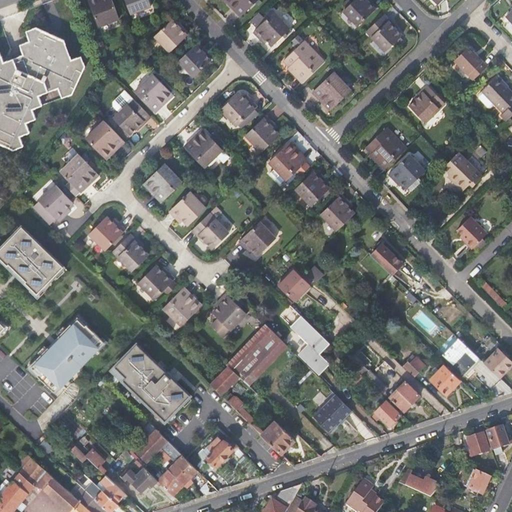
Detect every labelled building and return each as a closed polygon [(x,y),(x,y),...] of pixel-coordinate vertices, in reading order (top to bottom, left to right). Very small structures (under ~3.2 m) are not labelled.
[(110,0),(96,0),(88,3),(98,29),(118,21),(110,0)] [(122,0),(129,16),(150,8),(146,0),(122,0)] [(232,10),(241,19),(261,0),(228,0),(235,7),(232,10)] [(356,0),(343,12),(358,28),(378,10),(372,5),(370,6),(364,0),(356,0)] [(265,42),(273,49),(291,31),(276,15),(268,21),(261,13),(250,24),(257,32),(254,35),(262,44),(265,42)] [(391,23),(385,17),(367,34),(387,54),(403,38),(397,32),(396,33),(388,26),(391,23)] [(154,39),(170,55),(189,36),(180,26),(178,28),(171,22),(154,39)] [(0,146),(11,152),(22,148),(18,137),(29,133),(25,123),(35,118),(31,108),(41,104),(37,94),(57,87),(62,99),(73,94),(85,67),(81,56),(70,60),(62,40),(34,27),(24,31),(28,41),(18,45),(21,55),(3,62),(0,55),(0,146)] [(291,75),(302,86),(324,65),(304,44),(283,64),(293,73),(291,75)] [(179,64),(195,80),(212,63),(206,56),(207,55),(198,45),(179,64)] [(454,62),(473,81),(487,68),(468,49),(454,62)] [(325,102),(334,110),(352,93),(335,75),(314,95),(320,101),(322,104),(325,102)] [(134,94),(154,115),(163,107),(160,104),(169,95),(163,88),(152,77),(134,94)] [(501,117),(507,123),(511,117),(511,93),(497,78),(478,96),(478,99),(488,108),(490,108),(493,105),(503,115),(501,117)] [(409,109),(425,125),(444,107),(427,89),(421,95),(423,97),(416,104),(415,103),(409,109)] [(144,126),(150,120),(133,103),(125,95),(114,106),(113,110),(119,116),(113,122),(129,138),(135,132),(134,130),(142,123),(144,126)] [(225,117),(236,128),(256,108),(249,100),(245,103),(238,95),(221,112),(225,117)] [(245,137),(260,153),(278,136),(271,129),(274,126),(265,118),(245,137)] [(115,155),(124,146),(103,125),(85,143),(103,161),(111,152),(115,155)] [(374,159),(384,170),(406,149),(386,129),(366,148),(374,158),(374,159)] [(194,141),(185,150),(205,170),(215,159),(223,167),(229,160),(222,153),(222,152),(219,149),(224,144),(215,135),(210,140),(206,135),(197,144),(194,141)] [(296,172),(305,162),(306,161),(298,154),(297,153),(294,155),(286,146),(268,164),(274,171),(285,182),(296,172)] [(473,186),(475,184),(473,181),(479,174),(458,153),(443,167),(454,178),(452,181),(462,191),(470,184),(473,186)] [(408,189),(415,182),(425,172),(409,156),(389,175),(397,184),(400,182),(408,190),(408,189)] [(59,176),(76,193),(85,185),(88,187),(97,179),(90,172),(77,158),(59,176)] [(310,167),(305,162),(296,172),(300,176),(310,167)] [(153,195),(161,204),(182,184),(164,166),(147,184),(155,193),(153,195)] [(320,182),(312,174),(295,192),(311,208),(316,203),(331,188),(323,179),(320,182)] [(482,177),(479,174),(473,181),(475,184),(482,177)] [(418,186),(415,182),(408,189),(412,193),(418,186)] [(62,188),(71,198),(76,193),(67,184),(62,188)] [(53,188),(37,205),(33,209),(50,227),(54,222),(59,227),(70,217),(68,215),(73,209),(53,188)] [(176,221),(185,230),(205,210),(190,194),(171,211),(178,219),(176,221)] [(319,216),(335,232),(354,214),(347,207),(349,205),(340,196),(319,216)] [(229,236),(210,215),(192,232),(198,237),(201,236),(208,243),(207,244),(213,251),(229,236)] [(470,216),(466,220),(456,229),(465,239),(464,241),(471,249),(473,247),(482,239),(483,237),(487,233),(470,216)] [(89,238),(104,252),(116,240),(125,232),(117,224),(114,227),(107,220),(89,238)] [(251,249),(259,256),(277,239),(261,223),(240,243),(248,252),(251,249)] [(23,228),(0,251),(0,258),(13,271),(14,270),(26,282),(25,283),(37,295),(64,268),(23,228)] [(135,242),(130,237),(113,254),(132,272),(148,256),(142,250),(141,251),(133,244),(135,242)] [(487,244),(482,239),(473,247),(478,253),(487,244)] [(377,253),(373,257),(394,277),(405,266),(382,243),(375,251),(377,253)] [(329,254),(308,275),(317,284),(339,263),(329,254)] [(275,275),(280,281),(290,271),(285,265),(275,275)] [(163,274),(157,267),(138,285),(154,301),(160,296),(175,280),(166,272),(163,274)] [(279,285),(295,301),(310,286),(293,270),(279,285)] [(483,282),(480,285),(486,291),(500,307),(504,303),(483,282)] [(193,298),(184,289),(163,310),(181,328),(184,325),(199,309),(190,300),(193,298)] [(219,320),(231,332),(232,331),(247,316),(227,296),(218,304),(221,307),(214,314),(219,320)] [(310,345),(320,334),(291,307),(281,317),(299,334),(289,345),(310,365),(320,355),(310,345)] [(96,350),(104,342),(80,319),(60,339),(62,341),(52,351),(50,349),(30,369),(55,393),(62,385),(63,387),(98,351),(96,350)] [(226,337),(231,332),(219,320),(214,325),(226,337)] [(249,387),(287,346),(265,324),(225,365),(228,368),(229,368),(239,378),(249,387)] [(464,377),(481,360),(480,360),(459,339),(442,356),(464,377)] [(165,422),(191,396),(172,379),(167,374),(137,345),(115,368),(126,378),(123,381),(165,422)] [(511,363),(498,350),(484,364),(499,378),(511,365),(511,363)] [(414,356),(403,367),(415,379),(426,367),(414,356)] [(352,357),(347,362),(356,370),(363,377),(375,389),(375,380),(377,379),(361,363),(359,364),(352,357)] [(447,396),(461,381),(445,365),(439,371),(435,368),(432,371),(436,374),(430,380),(447,396)] [(229,368),(228,368),(211,386),(213,389),(219,394),(221,396),(239,378),(229,368)] [(346,381),(353,387),(363,377),(356,370),(346,381)] [(404,412),(420,396),(421,396),(405,381),(405,382),(389,397),(404,412)] [(345,419),(353,412),(336,395),(313,417),(329,433),(338,423),(339,420),(345,419)] [(233,398),(228,403),(231,406),(257,432),(260,429),(253,422),(254,420),(242,407),(243,405),(237,398),(233,398)] [(389,427),(401,415),(387,401),(375,413),(389,427)] [(276,423),(264,433),(262,436),(281,456),(295,442),(276,423)] [(487,431),(493,449),(511,443),(510,438),(509,438),(508,436),(506,436),(502,426),(487,431)] [(473,455),(492,450),(485,428),(474,432),(476,435),(468,438),(473,455)] [(158,433),(156,431),(149,437),(168,457),(175,463),(191,479),(198,472),(158,433)] [(165,460),(168,457),(149,437),(135,452),(147,464),(158,453),(165,460)] [(213,453),(208,459),(216,467),(234,450),(225,441),(223,443),(217,438),(208,448),(213,453)] [(87,461),(88,459),(81,452),(76,447),(72,450),(85,462),(87,461)] [(85,447),(81,452),(88,459),(94,464),(99,469),(105,463),(92,450),(90,452),(85,447)] [(32,460),(27,455),(17,466),(23,471),(32,460)] [(44,491),(68,511),(72,511),(81,503),(77,500),(32,460),(23,471),(0,496),(0,504),(8,511),(14,511),(24,500),(36,487),(44,491)] [(158,486),(161,484),(158,481),(137,461),(135,464),(142,472),(137,476),(129,468),(120,476),(126,482),(128,480),(142,493),(150,486),(152,487),(156,484),(158,486)] [(186,490),(193,484),(191,480),(191,479),(175,463),(158,481),(161,484),(174,497),(183,488),(186,490)] [(94,464),(92,466),(90,468),(95,473),(99,469),(94,464)] [(476,470),(468,487),(482,494),(490,476),(476,470)] [(408,475),(404,473),(398,482),(400,482),(403,484),(404,484),(408,475)] [(421,481),(408,475),(404,484),(429,496),(436,483),(431,481),(431,480),(424,476),(421,481)] [(117,505),(126,496),(106,477),(101,482),(108,489),(104,493),(117,505)] [(376,511),(381,506),(383,503),(369,492),(373,487),(363,479),(345,504),(355,511),(357,510),(359,511),(376,511)] [(200,490),(206,496),(213,494),(218,492),(208,482),(200,490)] [(108,511),(109,511),(117,505),(104,493),(93,483),(86,491),(106,510),(108,511)] [(284,511),(301,484),(287,489),(280,492),(275,501),(273,500),(265,511),(284,511)] [(103,511),(106,510),(86,491),(77,500),(81,503),(72,511),(103,511)] [(294,511),(318,511),(313,508),(315,504),(304,497),(294,511)]
